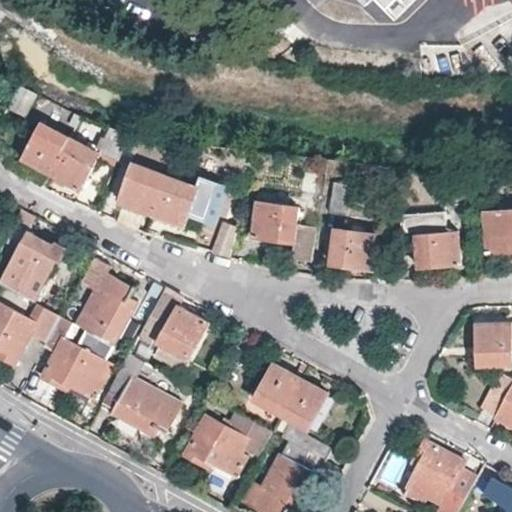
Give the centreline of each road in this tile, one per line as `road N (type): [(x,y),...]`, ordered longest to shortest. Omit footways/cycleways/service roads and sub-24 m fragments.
road 1 (residential): [(0,178),(72,222),(232,286)]
road 2 (residential): [(232,286),(438,295)]
road 3 (residential): [(401,400),(270,324),(232,286)]
road 4 (residential): [(401,400),(341,511)]
road 5 (residential): [(511,459),(401,400)]
